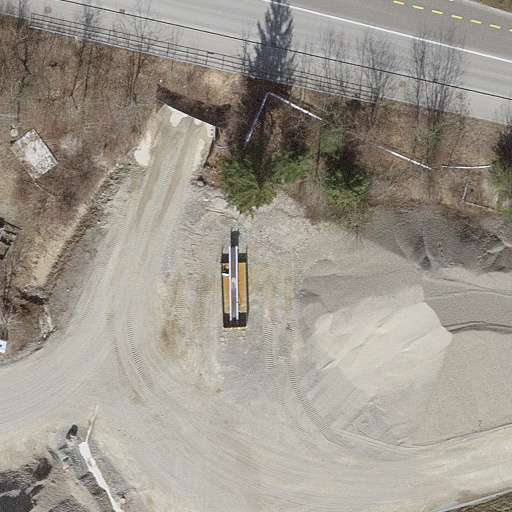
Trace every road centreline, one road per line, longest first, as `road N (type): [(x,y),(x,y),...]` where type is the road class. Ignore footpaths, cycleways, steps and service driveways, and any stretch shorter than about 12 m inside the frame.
road 1 (track): [(88,384),(202,482),(244,496),(356,491),(511,451)]
road 2 (secondary): [(237,0),(511,62)]
